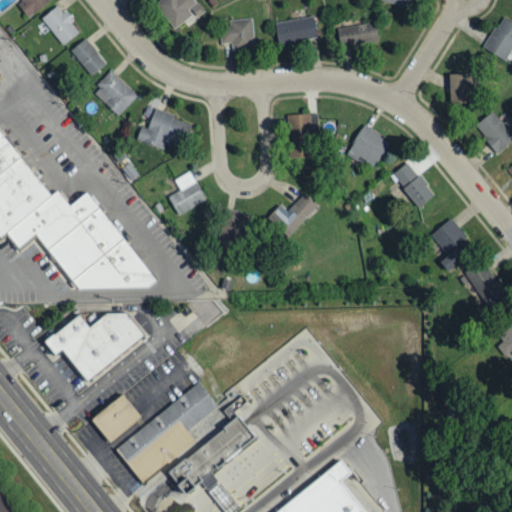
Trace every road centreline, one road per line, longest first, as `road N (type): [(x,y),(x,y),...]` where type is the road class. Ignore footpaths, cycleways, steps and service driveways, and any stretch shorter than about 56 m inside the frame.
road 1 (residential): [(511,231),(398,103),(319,79),(219,85),(179,76),(149,55),(103,0)]
road 2 (residential): [(264,82),(268,167),(248,189),(223,169),(219,85)]
road 3 (residential): [(398,103),(457,8),(480,0),(457,8)]
road 4 (primary): [(96,511),(0,392)]
